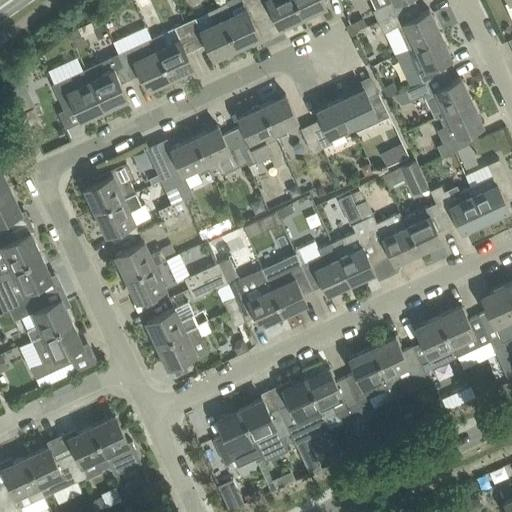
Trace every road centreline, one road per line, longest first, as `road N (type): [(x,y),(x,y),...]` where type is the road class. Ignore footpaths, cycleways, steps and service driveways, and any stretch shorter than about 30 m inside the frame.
road 1 (residential): [(129,367),(39,171),(315,44),(321,58)]
road 2 (residential): [(151,410),(511,245)]
road 3 (unclassified): [(326,511),(511,425)]
road 4 (residential): [(0,428),(129,367)]
